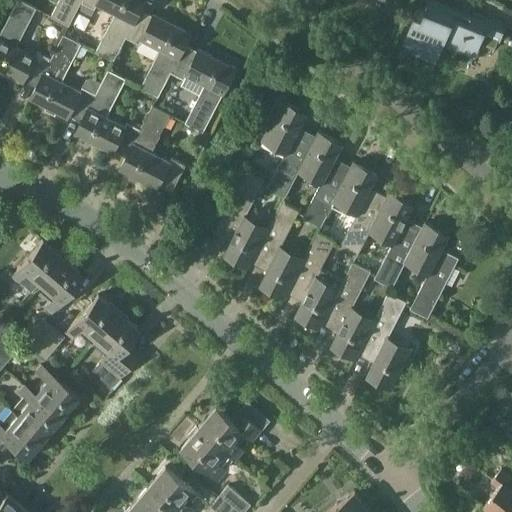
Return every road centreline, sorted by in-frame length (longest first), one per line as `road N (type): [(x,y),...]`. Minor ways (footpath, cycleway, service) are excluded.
road 1 (unclassified): [(338,427),(128,249),(65,206),(0,176)]
road 2 (residential): [(274,0),(472,165)]
road 3 (residential): [(511,339),(398,477)]
